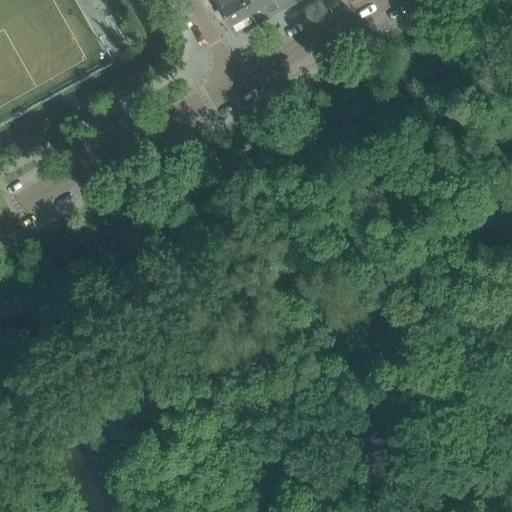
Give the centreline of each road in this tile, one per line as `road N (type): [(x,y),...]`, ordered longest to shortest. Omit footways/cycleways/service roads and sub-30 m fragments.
road 1 (unclassified): [(0,216),(237,82)]
road 2 (unclassified): [(237,82),(383,0)]
